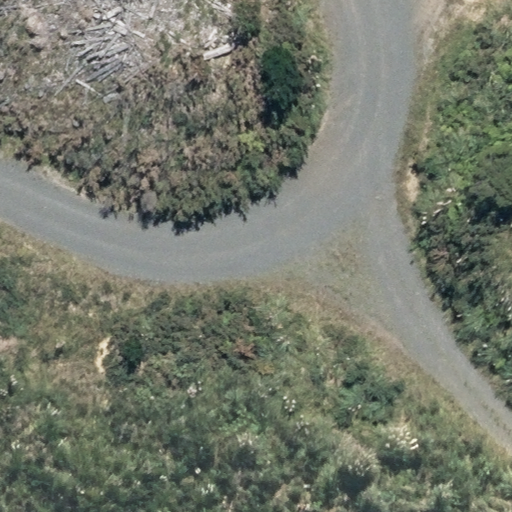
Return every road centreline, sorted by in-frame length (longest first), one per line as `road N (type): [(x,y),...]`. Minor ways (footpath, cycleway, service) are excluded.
road 1 (track): [(313,0),(315,142),(260,206),(163,216),(0,174)]
road 2 (track): [(511,470),(260,206)]
